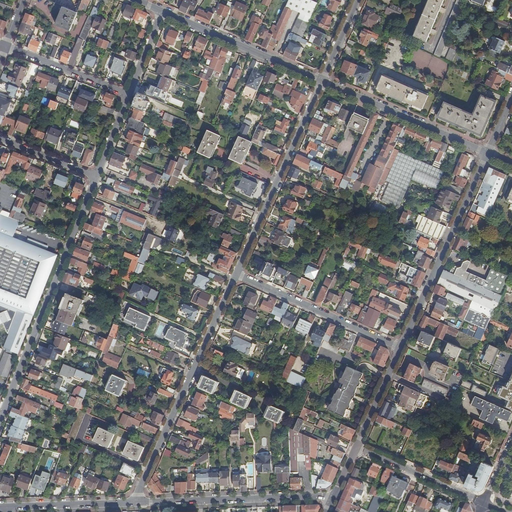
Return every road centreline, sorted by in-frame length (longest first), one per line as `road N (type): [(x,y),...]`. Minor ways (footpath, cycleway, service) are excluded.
road 1 (residential): [(0,421),(96,176)]
road 2 (residential): [(133,503),(236,273)]
road 3 (residential): [(401,347),(488,153)]
road 4 (residential): [(236,273),(322,81)]
road 5 (residential): [(333,499),(133,503)]
road 6 (tertiary): [(322,81),(488,153)]
road 7 (residential): [(236,273),(401,347)]
road 8 (tertiary): [(163,11),(322,81)]
road 9 (residential): [(484,502),(356,447)]
road 10 (residential): [(5,46),(130,94)]
